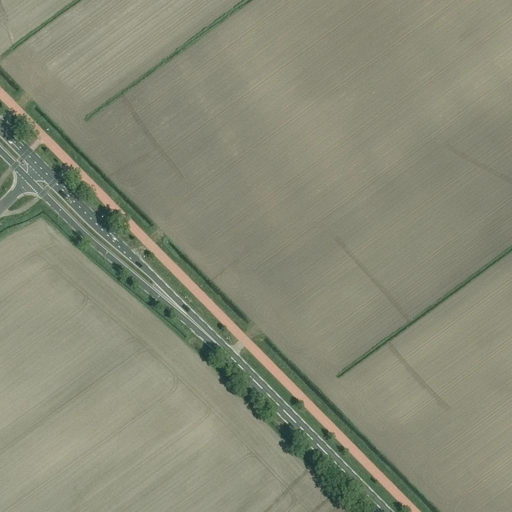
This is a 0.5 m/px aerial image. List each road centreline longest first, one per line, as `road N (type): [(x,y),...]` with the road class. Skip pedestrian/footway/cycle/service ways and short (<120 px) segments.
road 1 (secondary): [(380,511),(202,331)]
road 2 (secondary): [(202,331),(39,168)]
road 3 (secondary): [(28,180),(202,331)]
